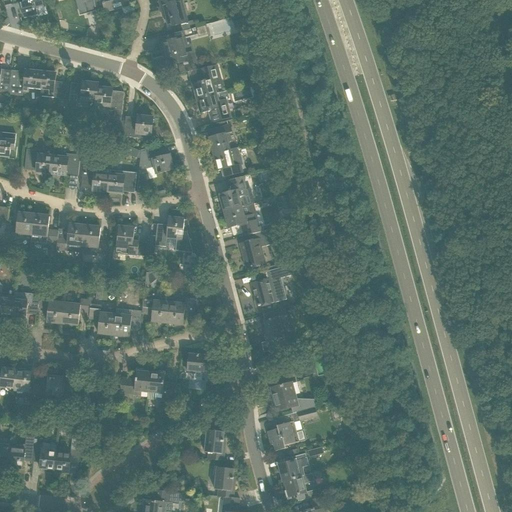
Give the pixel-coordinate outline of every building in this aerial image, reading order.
[(22,0),(23,3),(20,4),(21,6),(22,9),(24,18),(37,15),(36,9),(44,7),(41,0),(22,0)] [(93,0),(85,0),(86,2),(83,3),(86,13),(96,11),(95,7),(93,0)] [(135,9),(135,6),(133,5),(131,4),(129,5),(127,0),(93,0),(95,7),(104,5),(105,11),(122,7),(124,15),(133,12),(134,11),(135,9)] [(158,0),(162,13),(164,12),(168,27),(187,22),(181,0),(158,0)] [(207,24),(211,37),(237,30),(234,17),(207,24)] [(8,18),(1,25),(7,26),(9,24),(8,18)] [(185,37),(198,34),(196,27),(181,31),(171,34),(172,40),(160,43),(162,53),(166,52),(170,65),(190,60),(190,59),(188,60),(184,45),(187,45),(185,37)] [(193,84),(197,99),(216,93),(226,91),(216,93),(214,86),(222,84),(217,65),(199,70),(202,82),(193,84)] [(0,93),(9,95),(12,71),(2,70),(2,68),(0,67),(0,93)] [(12,71),(9,95),(17,95),(22,96),(23,92),(29,93),(29,89),(41,90),(42,80),(40,80),(41,72),(26,70),(25,72),(12,71)] [(42,80),(41,90),(42,90),(41,94),(60,96),(60,100),(67,101),(69,83),(56,82),(57,74),(41,72),(40,80),(42,80)] [(82,101),(96,102),(98,88),(98,84),(83,83),(83,85),(71,83),(69,103),(81,104),(82,101)] [(98,88),(96,102),(96,106),(111,107),(110,111),(115,112),(115,118),(122,118),(125,93),(113,91),(113,89),(98,88)] [(216,93),(197,99),(200,113),(209,111),(211,123),(230,118),(225,100),(228,99),(226,91),(216,93)] [(241,109),(233,111),(235,117),(243,115),(241,109)] [(124,137),(136,138),(137,135),(151,136),(153,118),(138,116),(138,118),(126,117),(124,137)] [(209,138),(213,155),(237,148),(229,150),(227,142),(231,141),(229,133),(232,132),(230,124),(212,129),(214,137),(209,138)] [(0,137),(0,157),(10,158),(11,150),(15,150),(16,141),(16,135),(2,133),(2,137),(0,137)] [(141,150),(139,176),(146,175),(148,175),(147,168),(154,166),(156,175),(174,170),(170,155),(168,156),(165,144),(146,149),(141,150)] [(126,146),(123,153),(136,158),(139,151),(126,146)] [(237,148),(213,155),(217,171),(221,170),(223,177),(242,172),(240,165),(242,164),(240,155),(238,156),(236,149),(237,148)] [(36,173),(51,175),(53,157),(39,155),(39,151),(27,150),(25,170),(36,171),(36,173)] [(53,157),(51,175),(66,176),(66,174),(70,174),(70,179),(78,180),(80,155),(68,154),(68,158),(53,157)] [(93,191),(107,193),(109,175),(95,173),(95,169),(83,168),(81,188),(93,189),(93,191)] [(109,175),(107,193),(123,194),(123,192),(135,193),(137,174),(124,172),(124,176),(109,175)] [(140,194),(140,196),(150,193),(146,175),(139,176),(137,194),(140,194)] [(220,195),(224,212),(241,207),(250,205),(242,177),(229,180),(232,192),(220,195)] [(241,207),(224,212),(228,228),(241,225),(244,236),(252,234),(261,232),(254,204),(250,205),(241,207)] [(0,223),(7,224),(8,210),(0,209),(0,223)] [(16,234),(31,236),(33,215),(18,214),(17,227),(7,226),(5,239),(16,240),(16,234)] [(32,236),(31,242),(46,244),(46,243),(56,244),(58,231),(49,230),(50,217),(33,215),(31,236),(32,236)] [(148,254),(148,256),(154,257),(155,248),(155,246),(166,247),(167,238),(177,239),(176,251),(192,253),(187,232),(183,232),(184,220),(168,218),(167,226),(163,225),(161,228),(157,228),(157,231),(156,236),(150,236),(149,244),(149,247),(148,254)] [(57,245),(56,251),(67,252),(82,253),(82,247),(84,227),(69,225),(68,231),(68,238),(58,237),(59,231),(58,231),(56,244),(57,245)] [(82,253),(81,255),(97,256),(98,255),(108,256),(108,253),(109,243),(99,242),(101,228),(84,227),(82,247),(82,253)] [(118,227),(117,237),(116,251),(121,251),(124,255),(148,257),(149,244),(137,243),(138,239),(135,237),(134,237),(134,234),(136,234),(136,228),(128,227),(128,228),(118,227)] [(254,241),(241,244),(247,267),(251,266),(251,267),(253,267),(252,266),(264,263),(260,247),(273,244),(269,230),(268,230),(264,231),(261,232),(252,234),(254,241)] [(288,258),(279,260),(281,268),(288,266),(290,266),(288,258)] [(257,282),(251,284),(257,305),(257,307),(286,300),(280,278),(281,278),(291,276),(288,266),(281,268),(278,269),(270,271),(261,273),(263,280),(263,281),(257,282)] [(148,272),(147,282),(158,283),(158,273),(148,272)] [(0,314),(12,316),(14,298),(6,297),(7,293),(2,293),(3,286),(0,282),(0,314)] [(12,316),(12,319),(26,320),(27,312),(38,313),(38,308),(39,295),(15,292),(14,298),(12,316)] [(142,312),(142,314),(152,315),(151,322),(166,323),(169,303),(154,302),(154,295),(144,294),(144,297),(143,307),(142,312)] [(38,308),(48,309),(47,323),(63,324),(65,304),(49,303),(50,296),(39,295),(38,308)] [(80,313),(90,314),(91,300),(81,299),(80,306),(65,304),(63,324),(79,326),(80,313)] [(169,303),(166,323),(183,325),(184,312),(194,313),(196,300),(185,299),(184,305),(169,303)] [(98,334),(113,335),(115,315),(111,315),(111,310),(102,309),(102,306),(91,305),(91,300),(90,314),(89,319),(99,320),(98,334)] [(266,341),(261,343),(263,352),(280,348),(278,339),(284,337),(280,324),(289,322),(286,312),(285,308),(273,311),(263,314),(265,321),(267,327),(263,328),(266,341)] [(115,315),(113,335),(130,337),(131,324),(141,325),(142,312),(132,311),(131,317),(115,315)] [(187,372),(209,374),(209,370),(216,371),(218,355),(204,353),(204,356),(189,355),(187,372)] [(6,390),(15,391),(17,372),(17,370),(2,368),(1,379),(0,379),(0,392),(0,393),(1,388),(7,388),(6,390)] [(141,392),(149,393),(150,373),(136,371),(135,380),(122,379),(120,394),(141,396),(141,392)] [(15,391),(14,396),(28,398),(39,399),(39,401),(40,401),(42,386),(30,384),(30,381),(31,374),(18,372),(17,372),(15,391)] [(292,408),(293,413),(310,409),(315,407),(313,400),(297,400),(292,382),(287,384),(284,372),(273,375),(276,387),(270,388),(270,389),(271,389),(273,398),(274,398),(277,411),(276,411),(276,412),(292,408)] [(150,373),(149,393),(156,394),(155,398),(176,400),(178,385),(163,383),(164,374),(150,373)] [(42,386),(40,401),(46,402),(47,395),(53,396),(53,399),(64,400),(65,409),(74,410),(76,405),(78,401),(77,397),(73,396),(74,389),(76,389),(75,382),(68,381),(67,384),(63,383),(64,378),(48,376),(47,386),(42,386)] [(310,409),(293,413),(277,417),(279,425),(276,426),(277,429),(267,432),(270,445),(273,444),(275,451),(285,448),(285,446),(299,442),(293,422),(299,421),(300,422),(313,419),(310,409)] [(55,467),(54,472),(69,474),(70,463),(78,464),(80,451),(82,432),(82,431),(73,430),(73,431),(70,455),(64,454),(65,452),(56,451),(55,467)] [(208,460),(214,461),(224,462),(225,448),(222,447),(224,433),(207,431),(204,452),(208,453),(208,460)] [(8,466),(8,467),(23,469),(25,458),(32,459),(34,444),(35,437),(32,437),(27,437),(26,436),(25,445),(24,450),(19,449),(19,447),(10,446),(8,466)] [(34,444),(32,459),(33,459),(33,457),(41,458),(40,469),(46,470),(46,473),(54,474),(54,472),(55,467),(56,451),(42,450),(43,445),(34,444)] [(0,464),(8,466),(10,446),(0,445),(0,464)] [(307,451),(309,457),(324,453),(322,447),(307,451)] [(282,481),(284,481),(300,477),(297,468),(308,465),(306,458),(278,465),(282,481)] [(218,490),(218,496),(234,498),(235,484),(232,484),(234,470),(217,468),(215,490),(218,490)] [(300,477),(284,481),(288,497),(306,493),(303,483),(314,481),(312,474),(300,477)] [(308,491),(309,498),(329,493),(327,486),(308,491)] [(145,500),(143,511),(171,511),(173,504),(176,505),(177,493),(178,493),(178,492),(170,492),(155,490),(154,501),(145,500)] [(237,511),(238,499),(234,498),(218,496),(218,497),(223,498),(221,511),(237,511)] [(325,511),(326,511),(322,497),(311,500),(313,509),(301,511),(300,511),(325,511)]
